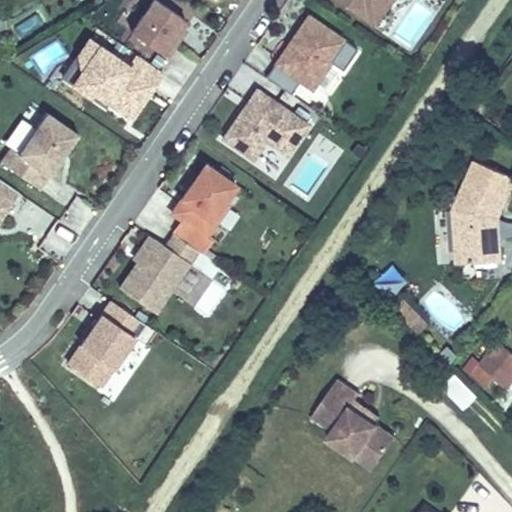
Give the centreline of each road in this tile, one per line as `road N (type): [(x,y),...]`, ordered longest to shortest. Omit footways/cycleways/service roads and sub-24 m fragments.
road 1 (track): [(144,511),(499,0)]
road 2 (residential): [(265,0),(47,313),(0,350)]
road 3 (unknown): [(511,470),(474,428),(379,358)]
